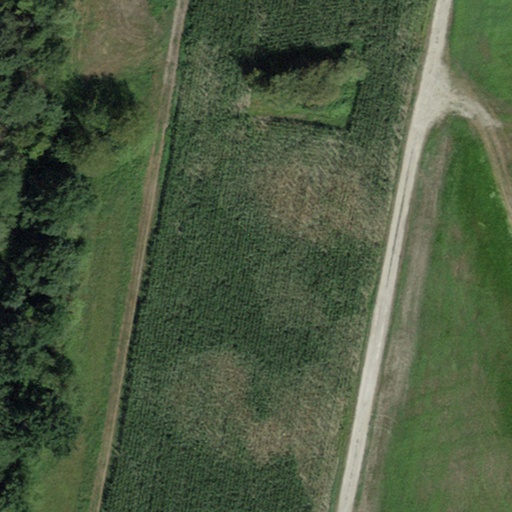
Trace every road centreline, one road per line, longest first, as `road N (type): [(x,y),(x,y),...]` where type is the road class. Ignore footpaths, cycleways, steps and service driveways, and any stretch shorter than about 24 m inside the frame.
road 1 (track): [(349,511),(448,0)]
road 2 (track): [(511,209),(492,133),(433,83)]
